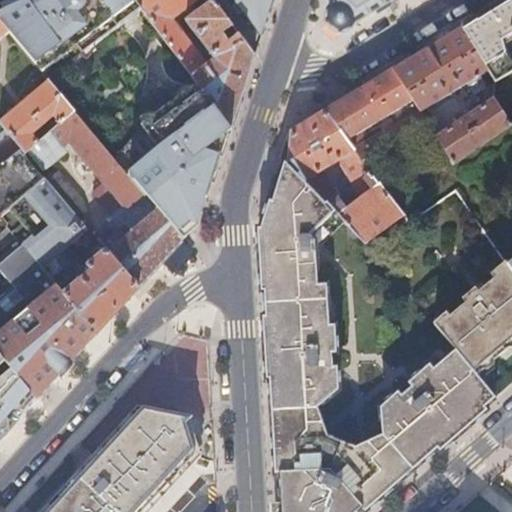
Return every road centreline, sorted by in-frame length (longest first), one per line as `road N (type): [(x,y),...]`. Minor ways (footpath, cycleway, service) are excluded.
road 1 (residential): [(233,284),(195,286),(178,296),(0,489)]
road 2 (residential): [(248,511),(233,284)]
road 3 (residential): [(233,284),(231,215),(278,65)]
road 4 (residential): [(438,0),(313,75),(278,65)]
road 5 (residential): [(411,511),(511,424)]
